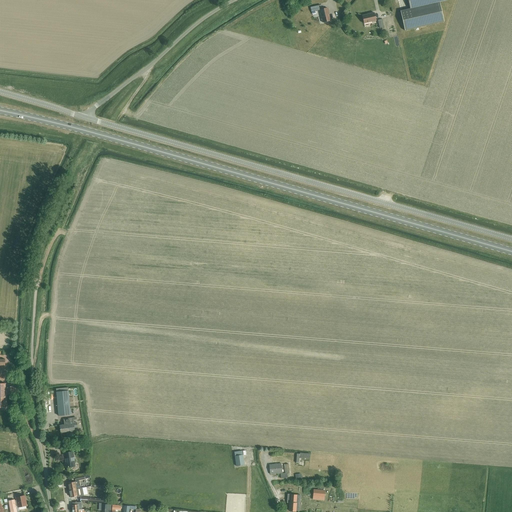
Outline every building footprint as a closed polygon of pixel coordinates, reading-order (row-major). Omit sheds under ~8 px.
[(407,0),(410,9),(400,11),(405,31),(444,22),(439,2),(446,0),(407,0)] [(320,10),(323,23),(330,21),(327,8),(320,10)] [(362,15),(364,24),(371,22),(376,21),(374,13),(367,14),(362,15)] [(68,387),(56,389),(56,392),(59,416),(71,414),(68,391),(68,387)] [(66,425),(60,425),(61,432),(68,431),(68,432),(73,432),(73,431),(75,430),(74,427),(75,427),(78,427),(77,421),(76,418),(64,419),(65,423),(66,423),(66,425)] [(64,453),(66,467),(75,466),(73,451),(64,453)] [(269,465),(270,474),(282,473),(281,463),(269,465)] [(281,473),(281,478),(288,477),(288,473),(289,473),(288,464),(284,464),(285,473),(281,473)] [(68,483),(70,490),(77,489),(76,485),(82,484),(81,481),(68,483)] [(77,489),(70,490),(71,497),(84,495),(83,491),(77,492),(77,489)] [(314,490),(313,497),(324,498),(325,491),(314,490)] [(287,502),(290,503),(296,503),(296,510),(299,510),(301,495),(288,493),(287,502)] [(17,500),(15,500),(16,507),(18,506),(18,507),(27,505),(25,495),(16,497),(17,500)] [(17,511),(16,507),(15,500),(9,501),(10,511),(17,511)]
